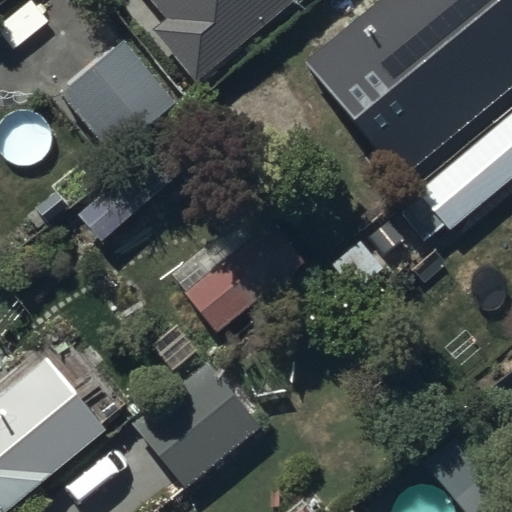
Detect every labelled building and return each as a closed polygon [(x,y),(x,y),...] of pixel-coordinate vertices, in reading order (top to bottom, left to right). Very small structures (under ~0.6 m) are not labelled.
[(152,0),(162,12),(152,20),(198,76),(291,0),(152,0)] [(511,11),(507,5),(437,61),(493,131),(511,115),(511,11)] [(124,31),(57,88),(112,152),(179,95),(124,31)] [(76,210),(99,237),(211,139),(187,113),(76,210)] [(443,234),(447,240),(511,185),(511,127),(419,205),(420,207),(401,223),(424,250),(443,234)] [(202,258),(169,284),(184,303),(182,305),(216,347),(260,312),(225,270),(217,276),(202,258)] [(131,437),(181,497),(256,434),(206,374),(131,437)] [(0,502),(49,462),(0,402),(0,502)]
